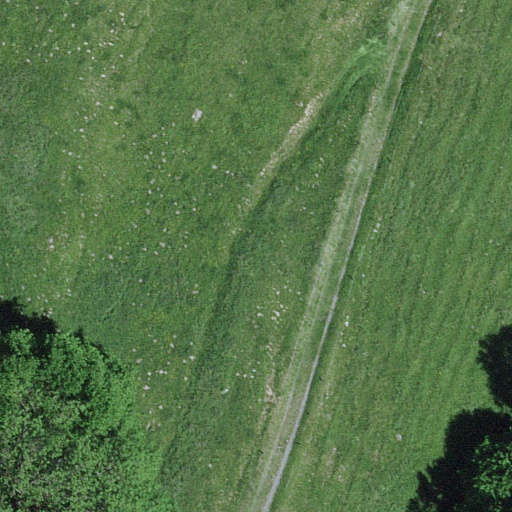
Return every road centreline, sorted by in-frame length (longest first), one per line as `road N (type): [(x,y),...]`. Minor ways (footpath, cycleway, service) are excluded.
road 1 (track): [(407,39),(307,135),(226,287),(165,479),(142,511)]
road 2 (track): [(264,511),(407,39),(426,0)]
road 3 (track): [(48,511),(50,466),(0,258)]
